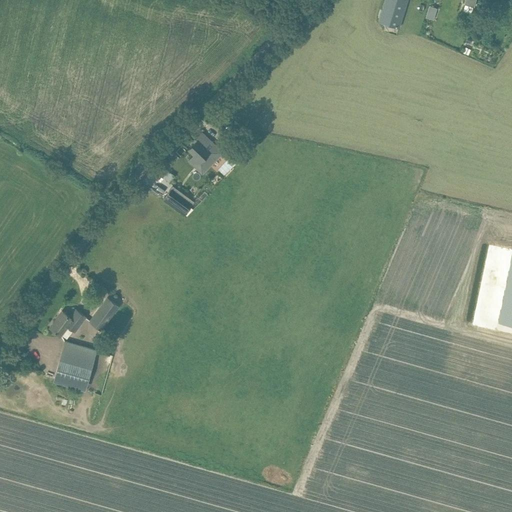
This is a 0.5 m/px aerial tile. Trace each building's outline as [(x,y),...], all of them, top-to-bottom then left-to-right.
[(384,0),(378,21),(399,28),(407,0),(384,0)] [(427,5),(425,17),(432,18),(435,6),(427,5)] [(464,43),(471,46),(474,39),(467,36),(464,43)] [(207,167),(222,153),(213,144),(212,145),(209,143),(211,142),(201,132),(195,138),(196,140),(188,149),(194,155),(207,167)] [(232,155),(229,158),(235,164),(238,161),(232,155)] [(194,201),(173,185),(163,198),(184,214),(194,201)] [(511,253),(511,227),(493,223),(487,248),(511,253)] [(475,382),(509,266),(481,258),(447,374),(475,382)] [(89,321),(101,330),(119,306),(107,297),(89,321)] [(68,326),(69,326),(75,331),(80,324),(86,316),(75,308),(69,316),(62,310),(50,327),(61,335),(68,326)] [(96,349),(65,341),(60,357),(91,366),(96,349)]
